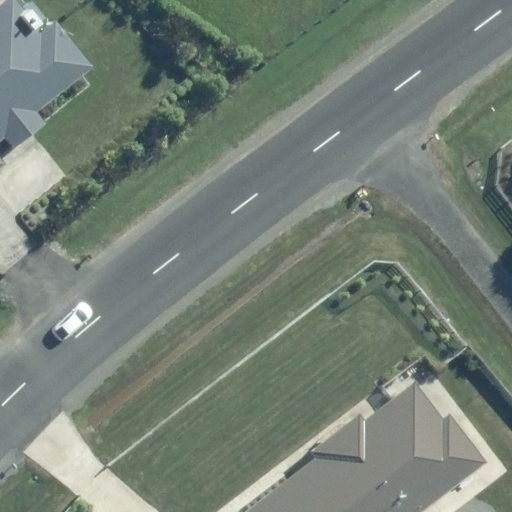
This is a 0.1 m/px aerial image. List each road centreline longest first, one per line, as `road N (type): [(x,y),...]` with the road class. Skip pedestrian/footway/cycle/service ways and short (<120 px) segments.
road 1 (unclassified): [(511,1),(145,280),(0,409)]
road 2 (unknown): [(366,112),(511,290)]
